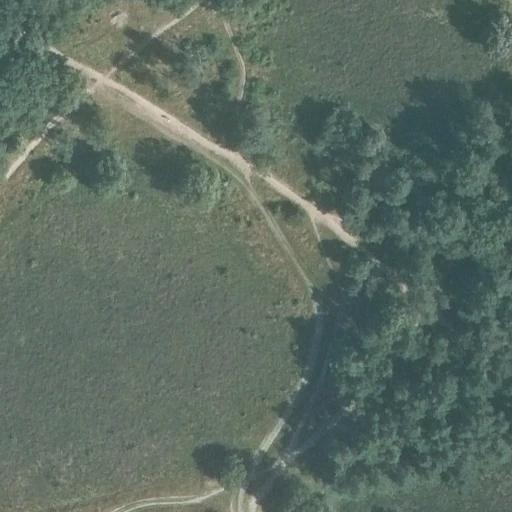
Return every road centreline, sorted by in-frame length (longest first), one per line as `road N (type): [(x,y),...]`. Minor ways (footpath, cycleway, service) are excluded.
road 1 (track): [(0,8),(437,289),(511,351)]
road 2 (unknown): [(214,0),(244,73),(236,163),(319,309),(311,365),(237,486),(238,511)]
